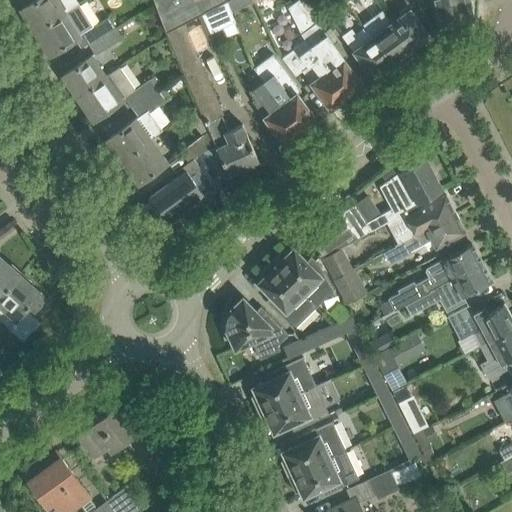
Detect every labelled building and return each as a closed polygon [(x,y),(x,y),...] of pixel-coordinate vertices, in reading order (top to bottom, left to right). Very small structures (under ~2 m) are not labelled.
[(64,12),(79,3),(76,0),(35,0),(22,8),(35,30),(64,12)] [(201,13),(226,0),(153,0),(165,31),(208,130),(214,142),(228,173),(229,175),(259,161),(242,124),(228,130),(221,114),(223,113),(184,22),(201,13)] [(235,22),(226,0),(201,13),(210,33),(235,22)] [(467,0),(459,0),(433,6),(439,27),(444,26),(445,28),(450,26),(451,27),(462,24),(461,21),(469,19),(471,15),(467,0)] [(392,17),(389,19),(391,23),(410,49),(429,35),(410,9),(395,20),(392,17)] [(391,23),(389,19),(382,10),(363,24),(370,33),(392,63),(410,49),(391,23)] [(64,12),(35,30),(50,54),(79,36),(64,12)] [(81,33),(88,44),(114,27),(107,15),(81,33)] [(293,48),(281,57),(296,76),(302,71),(330,108),(346,96),(363,84),(347,63),(351,60),(328,28),(323,31),(317,23),(301,34),(304,39),(292,47),(293,48)] [(114,27),(88,44),(95,54),(120,37),(114,27)] [(355,35),(347,42),(372,77),(392,63),(370,33),(367,35),(370,39),(363,44),(355,35)] [(316,119),(297,93),(301,91),(273,53),(254,67),(263,80),(284,108),(300,130),(316,119)] [(63,75),(78,96),(120,67),(119,66),(105,75),(91,55),(63,75)] [(120,67),(78,96),(93,119),(125,97),(132,107),(158,90),(163,86),(154,74),(149,78),(135,88),(120,67)] [(253,99),(252,100),(283,143),(300,130),(284,108),(263,80),(248,91),(253,99)] [(107,139),(122,159),(150,139),(149,138),(162,130),(148,110),(164,99),(158,90),(132,107),(138,116),(107,139)] [(187,117),(201,135),(180,151),(188,162),(202,151),(214,142),(208,130),(194,111),(187,117)] [(150,139),(122,159),(139,182),(166,162),(150,139)] [(214,142),(202,151),(215,179),(228,173),(214,142)] [(354,203),(309,235),(321,251),(324,256),(419,204),(417,201),(442,187),(425,157),(400,171),(379,186),(390,208),(366,221),(355,204),(354,203)] [(380,173),(385,179),(395,171),(390,165),(380,173)] [(178,177),(166,185),(150,197),(167,220),(175,214),(178,217),(180,215),(178,212),(195,199),(187,188),(198,179),(191,168),(179,177),(178,177)] [(445,194),(407,215),(417,234),(455,213),(445,194)] [(417,234),(383,252),(388,263),(392,263),(410,253),(409,251),(431,239),(436,247),(465,231),(455,213),(417,234)] [(429,277),(416,284),(422,296),(430,292),(429,290),(481,262),(471,243),(426,267),(425,270),(429,277)] [(324,256),(322,257),(326,265),(333,279),(354,268),(346,254),(342,246),(324,256)] [(284,248),(272,261),(316,305),(333,288),(320,264),(315,260),(310,265),(293,248),(288,253),(284,248)] [(0,296),(5,290),(20,274),(0,256),(0,296)] [(272,261),(259,273),(263,277),(258,282),(275,299),(270,304),(294,328),(316,305),(272,261)] [(406,305),(405,305),(410,314),(431,303),(439,298),(446,311),(465,301),(462,296),(474,290),(491,281),(481,262),(429,290),(430,292),(422,296),(414,300),(406,305)] [(354,268),(333,279),(346,303),(366,291),(354,268)] [(5,290),(0,296),(0,304),(15,318),(8,327),(23,340),(39,322),(31,315),(47,297),(20,274),(5,290)] [(399,292),(388,298),(389,300),(393,309),(394,311),(405,305),(406,305),(399,292)] [(227,326),(227,328),(226,328),(235,348),(257,338),(265,356),(279,349),(277,344),(288,333),(265,309),(259,314),(243,297),(230,310),(230,311),(229,313),(228,314),(227,315),(227,318),(226,319),(226,320),(226,321),(226,323),(226,324),(227,326)] [(389,300),(380,305),(384,313),(393,309),(389,300)] [(455,313),(448,316),(460,339),(467,335),(473,332),(481,346),(511,328),(511,319),(504,304),(488,312),(485,307),(473,313),(469,305),(455,313)] [(362,310),(353,314),(358,324),(367,319),(362,310)] [(352,315),(333,323),(342,332),(346,330),(357,326),(352,315)] [(333,323),(306,336),(311,346),(342,332),(333,323)] [(392,327),(369,340),(374,350),(398,337),(392,327)] [(511,328),(481,346),(488,360),(482,364),(489,377),(511,364),(511,358),(511,357),(511,328)] [(381,372),(424,349),(415,333),(373,356),(381,372)] [(306,336),(292,342),(283,346),(287,357),(311,346),(306,336)] [(364,340),(353,345),(362,363),(373,358),(364,340)] [(251,396),(258,411),(315,385),(302,356),(272,370),(275,376),(253,386),(256,393),(251,396)] [(380,374),(370,378),(378,395),(388,390),(380,374)] [(315,385),(258,411),(265,427),(271,425),(274,431),(295,421),(298,428),(329,414),(325,406),(315,385)] [(500,414),(504,421),(511,416),(511,387),(510,388),(511,392),(496,400),(503,413),(500,414)] [(388,390),(378,395),(386,411),(397,406),(388,390)] [(79,434),(91,450),(95,455),(107,446),(111,451),(137,432),(118,406),(79,434)] [(411,432),(425,425),(416,408),(402,415),(411,432)] [(280,460),(288,476),(345,449),(332,420),(302,434),(305,441),(283,451),(286,457),(280,460)] [(404,421),(394,426),(402,443),(412,438),(404,421)] [(421,428),(413,432),(428,463),(436,459),(428,441),(421,428)] [(503,460),(511,454),(511,442),(498,449),(498,451),(503,460)] [(345,449),(288,476),(295,491),(300,489),(303,495),(325,485),(328,492),(359,478),(345,449)] [(67,511),(89,497),(56,451),(42,461),(39,458),(28,466),(30,470),(24,474),(47,506),(53,502),(60,511),(67,511)] [(511,454),(503,460),(498,462),(504,474),(511,469),(511,454)] [(415,460),(392,469),(398,484),(421,475),(415,460)] [(388,468),(367,478),(377,498),(398,488),(399,488),(398,485),(389,468),(388,468)] [(123,486),(105,499),(114,511),(135,511),(140,509),(123,486)] [(339,511),(337,511),(360,511),(354,498),(337,506),(339,511)] [(114,511),(105,499),(88,511),(114,511)]
